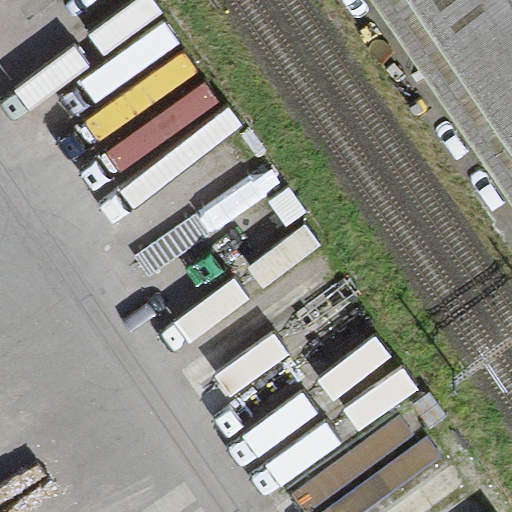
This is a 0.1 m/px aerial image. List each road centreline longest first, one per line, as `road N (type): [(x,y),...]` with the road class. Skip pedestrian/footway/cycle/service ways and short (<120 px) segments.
road 1 (unknown): [(0,193),(163,429)]
road 2 (unknown): [(56,511),(113,460),(163,429)]
